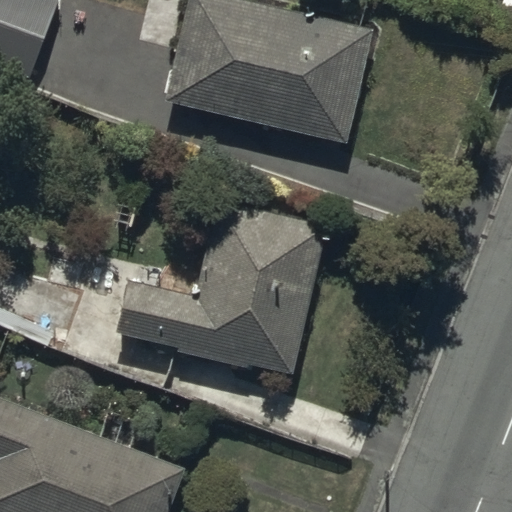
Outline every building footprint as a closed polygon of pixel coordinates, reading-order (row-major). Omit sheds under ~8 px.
[(61,0),(0,0),(0,60),(35,73),(61,0)] [(375,30),(258,0),(193,0),(169,95),(346,141),(375,30)] [(294,374),(326,222),(215,200),(196,291),(131,278),(119,332),(182,345),(181,350),(294,374)] [(83,287),(4,261),(0,273),(0,331),(62,352),(83,287)] [(172,511),(190,467),(0,393),(0,511),(172,511)]
